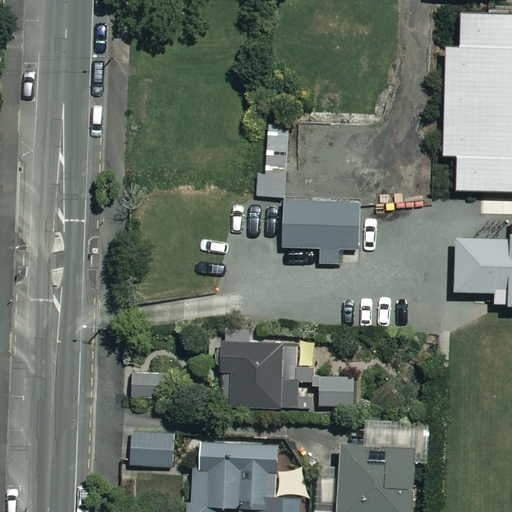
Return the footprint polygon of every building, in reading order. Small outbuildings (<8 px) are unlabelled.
[(275,0),(273,66),(305,67),(304,119),(376,121),(377,80),(396,81),(398,0),(275,0)] [(511,18),(461,17),(460,52),(446,52),(444,160),(457,161),(456,196),(511,196),(511,18)] [(217,141),(217,146),(245,147),(248,85),(176,81),(173,139),(217,141)] [(338,126),(300,125),(300,149),(338,150),(338,126)] [(358,198),(279,195),(277,248),(356,251),(358,198)] [(511,222),(459,220),(455,311),(511,313),(511,222)] [(299,398),(299,384),(281,385),(280,345),(219,347),(221,413),(309,411),(309,397),(299,398)] [(357,407),(356,380),(319,381),(320,408),(357,407)] [(409,511),(411,424),(364,423),(364,449),(337,449),(335,511),(409,511)] [(177,433),(131,433),(130,468),(177,469),(177,433)] [(246,511),(300,511),(301,500),(266,499),(267,473),(279,473),(279,444),(199,442),(198,468),(187,468),(186,511),(218,511),(219,510),(246,511)] [(330,511),(332,475),(315,474),(314,511),(330,511)]
